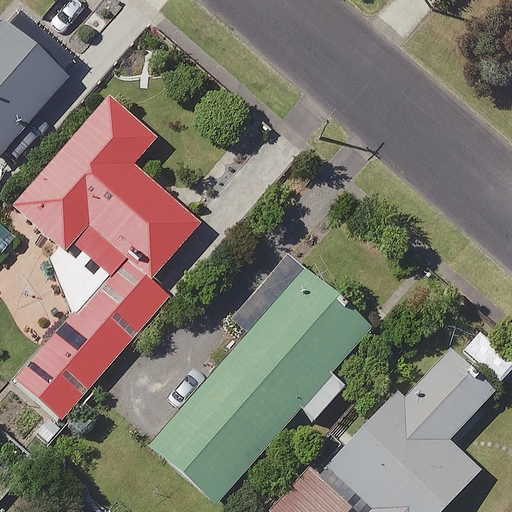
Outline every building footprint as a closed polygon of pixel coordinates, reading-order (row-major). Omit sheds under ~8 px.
[(0,151),(63,79),(0,25),(0,151)] [(102,96),(4,208),(58,256),(83,227),(120,259),(145,282),(195,224),(130,167),(153,140),(102,96)] [(167,301),(145,282),(120,259),(10,382),(57,424),(167,301)] [(366,330),(297,270),(141,448),(210,508),(366,330)] [(491,393),(444,350),(398,399),(391,393),(320,470),(364,510),(362,511),(439,511),(476,472),(444,443),(491,393)]
